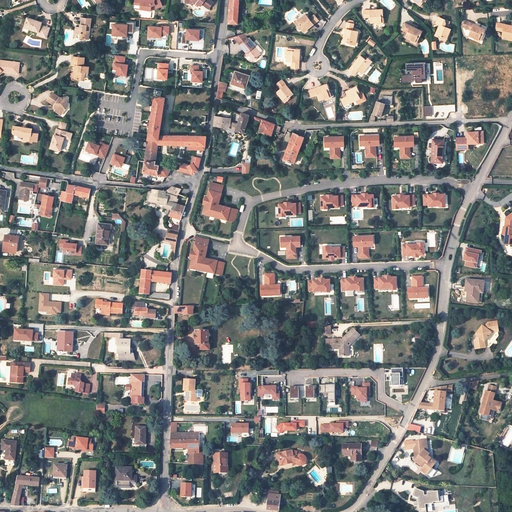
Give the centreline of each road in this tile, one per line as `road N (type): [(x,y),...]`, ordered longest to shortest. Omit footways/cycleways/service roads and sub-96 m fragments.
road 1 (residential): [(470,192),(430,180),(381,180),(246,202),(236,244),(283,270),(447,266)]
road 2 (unclassified): [(165,511),(171,302),(196,183)]
road 3 (unclassified): [(212,99),(298,126),(509,120)]
road 4 (unclassified): [(0,169),(161,187),(175,179),(196,183)]
road 5 (residential): [(290,372),(376,372),(384,398),(408,410)]
road 6 (residential): [(131,108),(142,52),(217,57)]
road 7 (unclassified): [(346,511),(408,410)]
